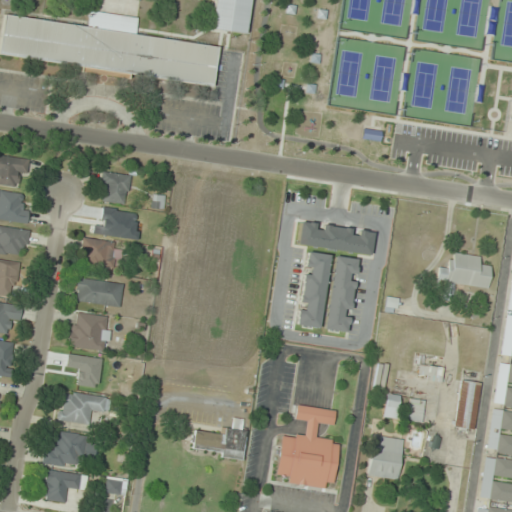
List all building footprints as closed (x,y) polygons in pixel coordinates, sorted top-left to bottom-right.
[(213,0),(210,29),(245,34),(249,0),(213,0)] [(0,37),(0,57),(211,84),(217,46),(134,35),(137,17),(89,11),(87,26),(3,15),(0,37)] [(381,130),(362,128),(361,138),(380,140),(381,130)] [(18,176),(24,178),(28,161),(0,154),(0,184),(15,188),(18,176)] [(129,174),(102,171),(98,200),(125,204),(129,174)] [(0,219),(25,223),(28,206),(19,204),(21,194),(0,190),(0,219)] [(162,209),(163,196),(152,195),(152,209),(162,209)] [(28,230),(0,226),(0,253),(26,256),(28,230)] [(78,263),(118,269),(121,244),(82,238),(78,263)] [(295,325),(319,328),(328,253),(304,250),(295,325)] [(486,289),(490,267),(478,265),(480,256),(450,251),(447,269),(438,267),(435,281),(486,289)] [(323,329),(347,332),(356,258),(332,255),(323,329)] [(17,262),(0,262),(0,294),(17,295),(17,262)] [(73,301),(119,306),(122,282),(76,277),(73,301)] [(17,325),(20,305),(0,302),(0,332),(7,334),(9,324),(17,325)] [(66,347),(103,351),(107,316),(76,312),(75,322),(69,322),(66,347)] [(499,356),(511,357),(511,315),(504,314),(499,356)] [(0,375),(9,377),(13,342),(0,340),(0,375)] [(511,363),(497,361),(491,403),(511,406),(511,363)] [(417,379),(440,381),(441,367),(418,364),(417,379)] [(460,380),(452,427),(472,430),(479,383),(460,380)] [(89,424),(91,412),(106,414),(109,397),(59,390),(55,419),(89,424)] [(398,419),(400,394),(384,394),(383,418),(398,419)] [(406,421),(421,422),(423,400),(409,398),(406,421)] [(280,434),(274,480),(323,486),(324,481),(332,482),(337,440),(315,437),(316,423),(331,424),(333,410),(295,405),(293,419),(304,420),(302,436),(280,434)] [(511,410),(490,408),(484,450),(511,453),(511,410)] [(193,429),(190,448),(220,452),(219,457),(241,460),(247,419),(231,417),(229,427),(219,426),(218,432),(193,429)] [(86,455),(88,434),(55,432),(55,447),(44,447),(44,464),(79,466),(80,455),(86,455)] [(371,435),(366,476),(397,480),(402,439),(371,435)] [(511,459),(483,456),(478,497),(511,501),(511,459)] [(64,502),(66,489),(81,491),(83,475),(46,471),(42,499),(64,502)] [(125,481),(105,480),(104,492),(124,493),(125,481)]
